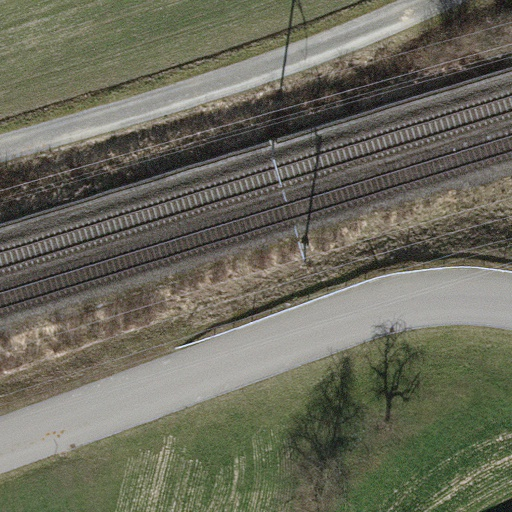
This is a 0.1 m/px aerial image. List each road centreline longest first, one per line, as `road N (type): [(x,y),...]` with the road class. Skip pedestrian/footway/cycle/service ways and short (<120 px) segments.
road 1 (unclassified): [(0,441),(400,301),(511,303)]
road 2 (track): [(436,0),(220,85),(0,150)]
